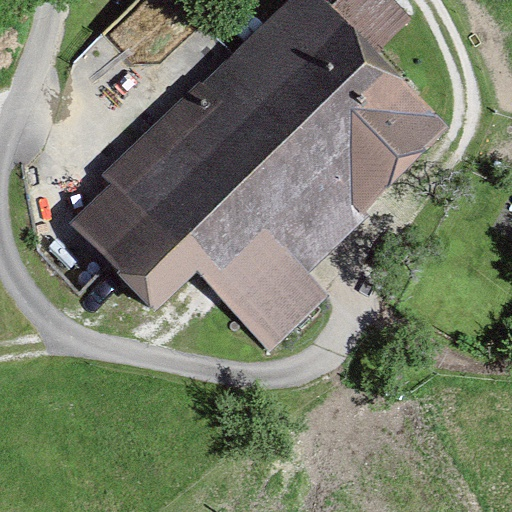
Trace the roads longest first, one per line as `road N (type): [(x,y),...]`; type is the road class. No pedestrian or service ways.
road 1 (track): [(0,237),(23,290),(63,336),(268,375),(306,367),(341,338),(406,215)]
road 2 (track): [(431,0),(468,94),(451,153),(406,215)]
road 3 (track): [(51,0),(0,169)]
